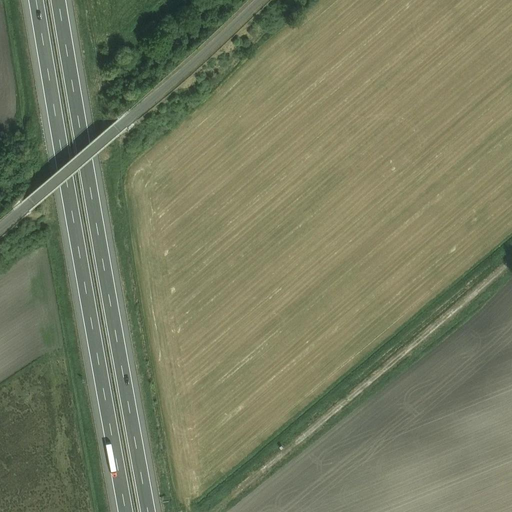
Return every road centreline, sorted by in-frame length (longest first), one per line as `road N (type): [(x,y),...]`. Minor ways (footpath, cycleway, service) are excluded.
road 1 (motorway): [(147,511),(57,0)]
road 2 (motorway): [(35,0),(125,511)]
road 3 (track): [(511,258),(214,504)]
road 4 (track): [(258,0),(0,226)]
